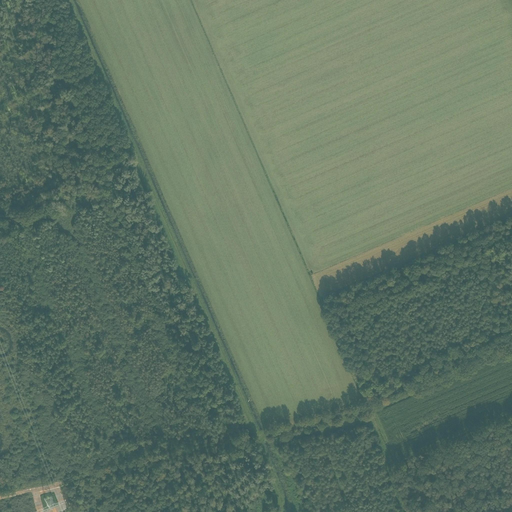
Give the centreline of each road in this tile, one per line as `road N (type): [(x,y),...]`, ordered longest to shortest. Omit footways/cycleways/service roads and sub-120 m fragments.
road 1 (track): [(67,0),(257,435)]
road 2 (track): [(257,435),(368,410),(511,349)]
road 3 (track): [(0,495),(257,435)]
